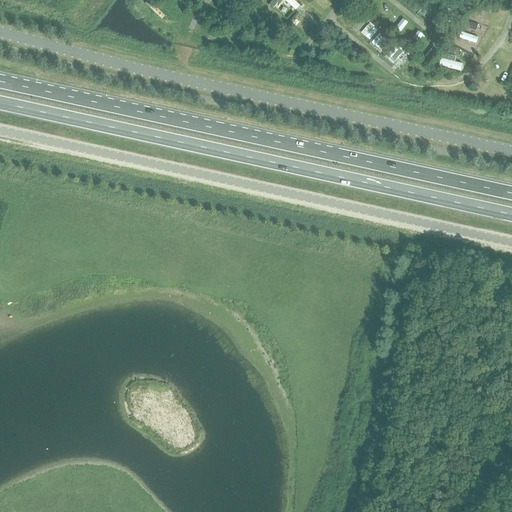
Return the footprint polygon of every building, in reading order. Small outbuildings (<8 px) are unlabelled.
[(272,0),(270,4),(276,9),(283,0),(272,0)] [(286,0),(296,9),(302,4),(297,0),(286,0)] [(310,28),(318,19),(308,12),(301,21),(310,28)] [(433,22),(442,27),(448,18),(439,12),(433,22)] [(370,21),(362,32),(371,39),(380,28),(370,21)] [(379,35),(372,42),(381,49),(387,42),(379,35)] [(430,61),(437,53),(432,49),(425,56),(430,61)] [(405,54),(399,59),(402,63),(409,59),(405,54)] [(443,57),(441,65),(462,70),(464,62),(443,57)]
